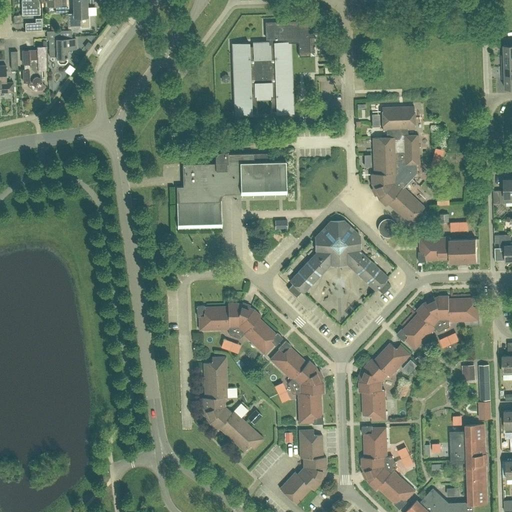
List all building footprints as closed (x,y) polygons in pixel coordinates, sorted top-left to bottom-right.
[(21,0),(22,15),(40,14),(39,0),(21,0)] [(66,0),(47,0),(47,4),(55,4),(56,12),(66,12),(66,0)] [(67,13),(67,26),(80,25),(80,27),(89,27),(89,14),(87,14),(86,0),(73,0),(74,13),(67,13)] [(25,23),(26,31),(42,30),(41,18),(35,19),(35,22),(25,23)] [(276,113),(293,112),(292,112),(292,97),(292,96),(291,81),(292,81),(291,73),(290,58),(291,58),(291,57),(290,57),(290,42),(298,42),(299,56),(310,56),(309,44),(311,44),(311,37),(314,37),(313,23),(298,24),(298,23),(298,21),(290,21),(288,21),(276,21),(276,22),(274,22),(266,22),(266,24),(266,38),(268,38),(269,42),(254,43),(254,42),(253,42),(253,46),(249,46),(249,43),(232,44),(233,44),(234,59),(233,59),(233,60),(234,60),(234,75),(234,83),(235,83),(235,98),(234,98),(234,99),(235,99),(236,114),(235,114),(252,114),(252,110),(256,110),(256,98),(271,97),(271,109),(276,109),(276,113)] [(49,57),(57,56),(57,61),(60,63),(65,63),(67,61),(67,49),(76,48),(75,38),(71,38),(71,30),(56,30),(56,39),(54,39),(54,44),(49,44),(49,57)] [(42,89),(45,86),(41,83),(42,81),(42,78),(44,78),(43,69),(46,69),(45,47),(47,47),(46,41),(43,41),(43,47),(37,47),(37,50),(22,50),(23,64),(26,63),(27,69),(23,70),(23,82),(29,82),(29,87),(33,90),(37,91),(42,89)] [(502,55),(502,67),(511,66),(511,54),(504,55),(502,55)] [(0,92),(14,92),(13,82),(6,82),(6,65),(0,65),(0,92)] [(511,66),(502,67),(502,78),(505,78),(511,77),(511,66)] [(409,223),(424,207),(403,186),(416,172),(416,163),(419,163),(418,135),(408,135),(407,129),(415,129),(414,106),(382,107),(382,130),(386,130),(386,137),(373,137),(374,173),(371,173),(371,183),(378,199),(386,206),(388,203),(409,223)] [(368,124),(377,124),(377,115),(368,114),(368,124)] [(430,144),(427,160),(436,162),(439,145),(430,144)] [(241,194),(286,192),(286,161),(267,161),(266,153),(253,153),(228,154),(228,152),(221,152),(220,152),(219,152),(218,153),(217,153),(217,154),(216,154),(216,155),(216,156),(215,156),(215,157),(215,158),(215,163),(192,164),(182,164),(183,186),(176,186),(177,230),(222,229),(221,194),(230,194),(241,194)] [(509,202),(509,197),(511,197),(511,178),(504,179),(504,190),(493,190),(494,203),(509,202)] [(436,197),(436,205),(448,205),(448,197),(436,197)] [(383,234),(394,223),(383,212),(372,223),(383,234)] [(448,221),(448,213),(440,214),(440,222),(441,222),(448,221)] [(287,220),(275,220),(275,228),(287,228),(287,220)] [(293,283),(301,291),(303,293),(314,281),(314,279),(316,275),(317,272),(319,270),(328,260),(333,264),(344,264),(348,259),(358,268),(360,271),(362,274),(363,278),(364,280),(376,290),(377,288),(385,280),(388,277),(358,249),(359,248),(359,236),(343,221),(331,221),(316,237),(316,249),(318,250),(289,280),(293,283)] [(511,244),(511,234),(499,234),(499,243),(499,247),(505,247),(506,260),(511,259),(511,244)] [(450,259),(450,262),(477,261),(476,238),(450,239),(450,236),(420,237),(420,251),(418,251),(419,262),(427,261),(427,260),(450,259)] [(385,280),(377,288),(383,293),(390,285),(385,280)] [(288,289),(296,296),(301,291),(293,283),(288,289)] [(435,327),(439,331),(450,326),(450,321),(479,320),(479,306),(480,306),(480,295),(472,296),(472,297),(449,298),(449,295),(439,295),(423,303),(417,310),(419,312),(403,329),(402,328),(397,333),(404,341),(405,339),(409,343),(415,348),(415,349),(435,327)] [(229,334),(240,338),(243,334),(265,354),(274,344),(275,345),(282,337),(277,332),(276,333),(259,317),(261,315),(254,309),(237,302),(227,303),(228,306),(204,307),(204,305),(197,305),(197,316),(199,316),(199,329),(228,328),(229,334)] [(452,328),(436,335),(439,343),(456,336),(452,328)] [(217,343),(234,349),(237,341),(220,335),(217,343)] [(321,415),(320,392),(323,392),(323,382),(316,367),(309,360),(307,362),(290,346),(291,345),(285,340),(278,348),(279,349),(270,359),(291,379),(287,383),(292,393),(298,393),(299,422),(312,422),(312,424),(323,423),(323,415),(321,415)] [(363,415),(372,414),(372,420),(386,419),(385,390),(382,390),(382,380),(388,374),(390,376),(411,354),(410,354),(400,344),(396,348),(390,342),(374,360),(372,358),(365,365),(359,381),(359,391),(362,391),(363,415)] [(511,354),(502,355),(503,372),(511,371),(511,354)] [(227,397),(226,356),(212,357),(212,362),(203,362),(205,392),(205,397),(202,397),(202,407),(205,413),(207,417),(209,423),(216,429),(219,427),(222,431),(244,451),(250,445),(254,448),(263,438),(234,410),(231,412),(225,406),(224,397),(227,397)] [(411,358),(403,367),(409,373),(417,364),(411,358)] [(481,365),(481,381),(489,380),(489,364),(481,365)] [(474,377),(474,365),(464,365),(464,377),(474,377)] [(399,392),(408,396),(414,380),(406,376),(399,392)] [(278,398),(287,395),(279,378),(271,382),(278,398)] [(490,399),(490,383),(481,383),(482,400),(490,399)] [(480,418),(491,417),(490,401),(479,402),(480,418)] [(248,417),(254,423),(262,415),(256,409),(248,417)] [(473,511),(473,503),(487,503),(486,463),(485,463),(485,462),(484,454),(485,454),(484,423),(466,424),(466,432),(452,432),(453,461),(467,460),(469,503),(449,504),(433,489),(421,503),(417,499),(405,511),(473,511)] [(386,426),(377,427),(373,427),(373,425),(362,426),(362,433),(364,433),(365,456),(362,457),(362,466),(369,482),(376,489),(378,487),(395,502),(394,504),(400,509),(407,501),(406,500),(409,496),(415,490),(394,470),(398,466),(393,456),(387,456),(386,426)] [(297,473),(295,471),(279,488),(296,503),(311,487),(313,489),(320,482),(326,466),(326,456),(323,456),(322,434),(313,434),(313,429),(299,430),(300,458),(303,458),(303,467),(297,473)]
